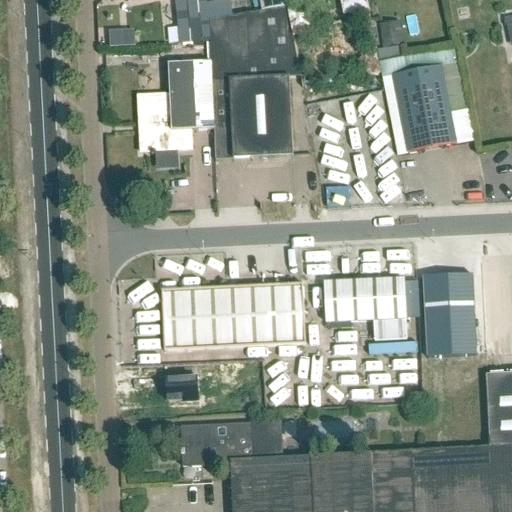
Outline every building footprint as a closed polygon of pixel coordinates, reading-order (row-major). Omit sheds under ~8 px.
[(176,0),(181,45),(209,42),(204,0),(176,0)] [(288,10),(286,0),(259,0),(263,14),(284,11),(288,10)] [(340,0),(344,19),(368,15),(365,0),(364,0),(340,0)] [(298,80),(284,11),(263,14),(210,22),(212,65),(215,132),(214,132),(215,163),(293,160),(289,80),(298,80)] [(400,25),(380,28),(383,48),(403,45),(400,25)] [(134,34),(111,35),(111,49),(135,48),(134,34)] [(192,134),(214,132),(215,132),(212,65),(169,67),(170,98),(139,99),(141,155),(192,153),(192,134)] [(409,156),(456,146),(441,68),(394,77),(409,156)] [(428,360),(477,358),(473,277),(424,279),(428,360)] [(407,341),(406,322),(405,282),(324,286),(326,326),(373,324),(373,343),(407,341)] [(165,354),(306,348),(303,287),(162,293),(165,354)] [(245,380),(245,363),(219,363),(219,381),(245,380)] [(230,464),(232,511),(511,511),(511,375),(486,377),(490,450),(283,461),(230,464)] [(197,380),(167,382),(168,405),(184,404),(184,405),(199,404),(198,394),(197,380)] [(230,464),(283,461),(281,425),(181,430),(182,452),(180,452),(180,457),(182,457),(183,470),(200,469),(200,466),(230,464)]
